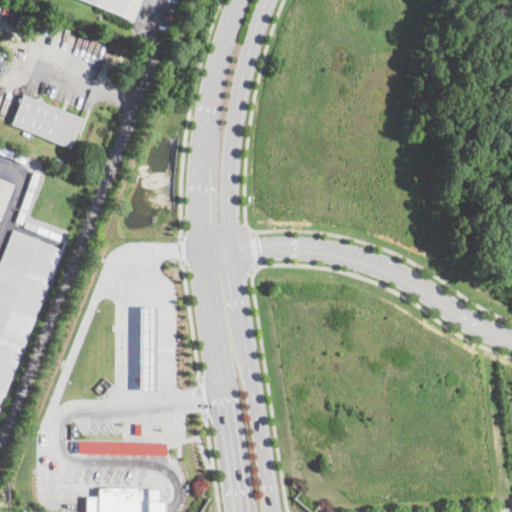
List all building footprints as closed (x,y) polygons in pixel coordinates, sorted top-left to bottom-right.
[(141,0),(133,21),(80,0),(141,0)] [(74,135),(69,148),(10,125),(22,95),(81,118),(74,135)] [(40,173),(27,209),(20,207),(33,170),(40,173)] [(0,177),(14,183),(0,216),(0,177)] [(26,211),(22,223),(15,221),(20,209),(26,211)] [(37,224),(35,230),(23,226),(26,220),(37,224)] [(49,229),(47,235),(36,231),(38,225),(49,229)] [(59,240),(48,235),(50,229),(61,234),(59,240)] [(63,250),(50,280),(47,279),(45,284),(49,285),(24,348),(20,346),(18,351),(21,352),(4,397),(1,396),(0,398),(0,259),(12,230),(63,250)] [(165,454),(165,442),(77,441),(77,453),(165,454)] [(84,511),(162,511),(163,500),(157,499),(157,487),(97,486),(96,496),(85,496),(84,511)]
